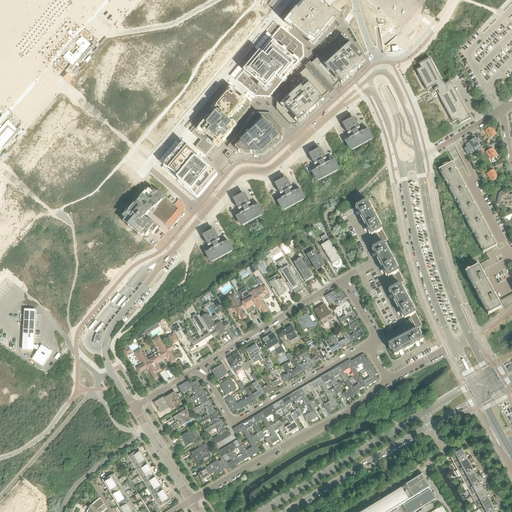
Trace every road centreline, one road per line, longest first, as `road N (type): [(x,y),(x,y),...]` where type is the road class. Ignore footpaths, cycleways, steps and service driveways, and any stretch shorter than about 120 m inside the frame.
road 1 (tertiary): [(132,407),(107,366),(114,321),(238,172),(269,169),(347,101)]
road 2 (residential): [(369,345),(378,340),(343,278),(199,368)]
road 3 (residential): [(190,501),(389,379)]
road 4 (residential): [(199,368),(232,422),(369,345)]
road 5 (tertiary): [(424,413),(262,511)]
road 6 (tertiary): [(400,168),(429,289),(453,346)]
road 7 (tertiary): [(469,338),(434,249),(417,163)]
road 8 (tertiary): [(284,511),(431,425)]
